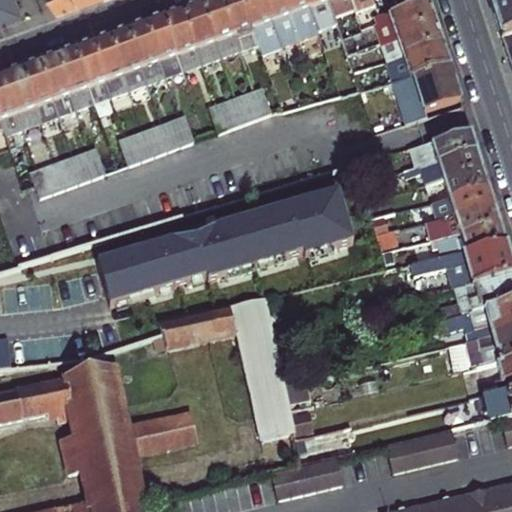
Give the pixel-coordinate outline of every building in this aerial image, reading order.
[(0,0),(0,32),(3,31),(0,23),(0,16),(8,13),(21,8),(17,0),(0,0)] [(70,7),(81,3),(79,0),(54,0),(58,11),(70,7)] [(270,60),(247,0),(228,0),(226,1),(246,54),(262,48),(267,61),(270,60)] [(247,0),(270,60),(288,53),(268,0),(247,0)] [(307,46),(289,0),(268,0),(288,53),(307,46)] [(324,37),(310,0),(289,0),(307,46),(325,39),(324,37)] [(344,30),(340,18),(333,0),(310,0),(324,37),(344,30)] [(333,0),(340,18),(360,11),(356,0),(333,0)] [(373,7),(380,4),(378,0),(356,0),(360,11),(373,7)] [(378,0),(380,4),(383,13),(392,10),(388,0),(378,0)] [(400,0),(405,12),(407,17),(434,8),(431,0),(400,0)] [(511,0),(488,0),(511,70),(511,0)] [(188,15),(208,68),(246,54),(226,1),(217,4),(207,8),(197,12),(188,15)] [(373,7),(360,11),(369,35),(373,33),(387,29),(389,28),(387,24),(385,18),(378,20),(373,7)] [(438,21),(434,8),(407,17),(402,19),(387,24),(389,28),(387,29),(373,33),(379,49),(441,28),(438,21)] [(178,18),(169,22),(189,75),(208,68),(188,15),(178,18)] [(189,75),(169,22),(161,25),(152,28),(170,79),(171,81),(189,75)] [(142,32),(134,35),(148,74),(152,73),(156,84),(170,79),(152,28),(142,32)] [(398,66),(447,49),(445,41),(441,28),(379,49),(386,70),(398,66)] [(125,38),(116,41),(130,81),(134,79),(139,91),(156,84),(152,73),(148,74),(134,35),(125,38)] [(80,54),(99,106),(139,91),(134,79),(130,81),(116,41),(107,44),(89,51),(80,54)] [(451,60),(447,49),(398,66),(405,86),(418,82),(455,71),(451,60)] [(63,60),(82,112),(99,106),(80,54),(71,57),(63,60)] [(365,66),(361,54),(353,57),(359,79),(364,77),(361,67),(365,66)] [(44,67),(63,119),(82,112),(63,60),(55,63),(44,67)] [(63,119),(44,67),(36,70),(27,74),(46,125),(63,119)] [(461,89),(455,71),(418,82),(430,118),(466,106),(461,89)] [(28,132),(46,125),(27,74),(18,77),(9,80),(28,132)] [(370,75),(364,77),(359,79),(364,97),(376,93),(370,75)] [(1,83),(0,83),(0,107),(5,121),(11,138),(28,132),(9,80),(1,83)] [(426,119),(430,118),(418,82),(405,86),(392,89),(406,132),(428,125),(426,119)] [(271,104),(267,91),(213,109),(218,122),(271,104)] [(222,136),(276,118),(271,104),(218,122),(222,136)] [(125,156),(191,134),(187,121),(121,143),(125,156)] [(195,148),(191,134),(125,156),(129,169),(195,148)] [(421,177),(483,158),(480,148),(477,138),(415,157),(421,177)] [(98,153),(27,176),(31,189),(103,166),(98,153)] [(421,177),(426,195),(437,191),(489,176),(486,167),(483,158),(421,177)] [(107,180),(103,166),(31,189),(36,203),(107,180)] [(440,202),(435,203),(437,210),(495,195),(492,185),(489,176),(437,191),(440,202)] [(498,203),(495,195),(437,210),(443,228),(501,212),(498,203)] [(443,228),(433,230),(438,248),(507,231),(503,221),(501,212),(443,228)] [(320,216),(105,281),(117,320),(190,297),(191,302),(285,274),(287,278),(335,264),(320,216)] [(378,227),(383,244),(399,239),(407,237),(402,220),(378,227)] [(511,247),(510,240),(507,231),(438,248),(411,255),(413,262),(448,254),(450,251),(457,249),(461,262),(511,249),(511,247)] [(389,260),(405,256),(399,239),(383,244),(389,260)] [(511,249),(461,262),(416,273),(420,285),(452,275),(457,294),(462,293),(511,280),(511,249)] [(449,314),(452,324),(511,308),(511,280),(462,293),(467,310),(449,314)] [(278,339),(307,331),(301,302),(271,309),(278,339)] [(440,340),(469,333),(472,347),(511,337),(511,308),(452,324),(437,327),(440,340)] [(219,322),(166,335),(169,347),(173,361),(227,347),(226,343),(243,339),(269,450),(300,443),(278,339),(271,309),(219,322)] [(511,337),(472,347),(478,374),(483,373),(511,365),(511,337)] [(478,374),(472,347),(448,353),(455,380),(469,376),(478,374)] [(13,352),(0,353),(0,378),(16,376),(13,352)] [(511,365),(483,373),(485,378),(492,377),(494,386),(505,383),(506,388),(511,386),(511,365)] [(471,384),(485,381),(485,378),(483,373),(478,374),(469,376),(471,384)] [(0,433),(58,423),(60,429),(64,428),(65,432),(80,429),(84,446),(67,450),(75,485),(91,481),(98,511),(96,511),(148,511),(139,467),(133,440),(120,377),(71,387),(72,392),(0,405),(0,433)] [(511,395),(488,401),(496,427),(507,424),(511,422),(511,395)] [(202,453),(196,426),(133,440),(139,467),(202,453)] [(466,464),(460,435),(393,452),(400,481),(466,464)] [(351,493),(345,464),(279,479),(287,509),(351,493)] [(511,511),(511,490),(425,511),(511,511)]
